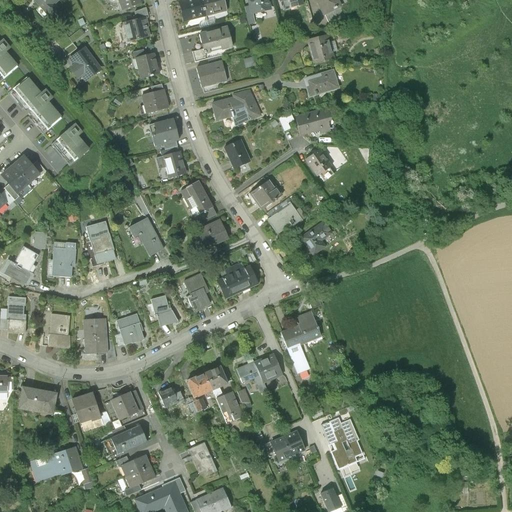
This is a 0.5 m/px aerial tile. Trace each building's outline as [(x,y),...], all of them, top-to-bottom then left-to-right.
[(33,0),(32,1),(48,19),(57,10),(53,6),(59,0),(33,0)] [(116,0),(121,12),(140,5),(138,0),(116,0)] [(185,22),(205,17),(200,0),(186,0),(179,2),(185,22)] [(222,0),(200,0),(205,17),(226,11),(222,0)] [(267,0),(248,0),(250,7),(252,15),(271,10),(267,0)] [(314,0),(323,17),(324,16),(339,9),(341,8),(336,0),(314,0)] [(142,10),(140,5),(121,12),(123,17),(133,13),(142,10)] [(255,24),(252,15),(250,7),(244,8),(249,26),(255,24)] [(148,18),(145,9),(142,10),(133,13),(135,21),(145,19),(148,18)] [(344,19),(339,9),(324,16),(329,26),(344,19)] [(122,25),(127,44),(149,38),(146,28),(147,28),(145,19),(135,21),(122,25)] [(257,26),(250,28),(252,35),(259,34),(257,26)] [(226,28),(199,35),(203,50),(204,55),(232,48),(226,28)] [(326,36),(306,42),(312,64),(333,58),(326,36)] [(0,43),(0,42),(0,76),(4,81),(19,68),(7,53),(13,48),(6,39),(0,43)] [(206,60),(204,55),(203,50),(192,53),(195,63),(206,60)] [(85,51),(71,61),(76,67),(71,71),(77,79),(80,76),(84,81),(99,70),(85,51)] [(133,54),(134,60),(144,57),(143,51),(133,54)] [(153,55),(144,57),(134,60),(139,80),(158,75),(153,55)] [(243,61),(245,69),(255,66),(253,58),(243,61)] [(226,82),(220,63),(196,69),(201,89),(226,82)] [(338,90),(332,71),(303,81),(309,99),(338,90)] [(42,94),(27,75),(12,88),(45,128),(57,117),(47,105),(54,98),(47,89),(42,94)] [(150,88),(152,94),(162,91),(161,85),(150,88)] [(138,109),(140,116),(167,109),(162,91),(152,94),(141,97),(144,107),(138,109)] [(215,122),(231,118),(233,128),(260,117),(249,91),(231,96),(232,99),(210,105),(215,122)] [(116,98),(113,103),(118,107),(121,102),(116,98)] [(294,119),(300,138),(318,132),(319,136),(329,133),(326,124),(330,123),(326,109),(294,119)] [(283,133),(289,130),(286,124),(293,121),(290,114),(276,118),(283,133)] [(172,121),(148,127),(154,147),(177,141),(172,121)] [(93,148),(75,125),(56,140),(74,163),(93,148)] [(250,162),(240,141),(223,148),(233,170),(250,162)] [(159,152),(161,158),(178,154),(177,147),(159,152)] [(318,151),(304,161),(316,177),(330,167),(318,151)] [(184,176),(178,154),(161,158),(167,181),(184,176)] [(27,156),(14,167),(31,186),(43,176),(27,156)] [(31,186),(14,167),(2,177),(19,196),(31,186)] [(197,183),(179,192),(193,218),(211,209),(197,183)] [(267,183),(248,196),(259,211),(280,197),(274,188),(272,190),(267,183)] [(365,188),(357,193),(363,202),(371,197),(365,188)] [(289,205),(266,222),(276,236),(293,224),(295,227),(305,219),(298,209),(294,212),(289,205)] [(147,220),(127,230),(133,240),(137,237),(148,258),(163,251),(147,220)] [(227,241),(219,222),(195,233),(204,251),(227,241)] [(322,222),(300,240),(303,244),(297,249),(303,257),(310,251),(314,257),(325,249),(320,243),(331,234),(322,222)] [(21,247),(21,251),(18,249),(3,275),(24,288),(37,266),(35,265),(39,258),(35,256),(37,253),(44,252),(44,236),(37,235),(32,236),(28,237),(26,238),(24,241),(23,244),(21,247)] [(90,242),(97,265),(115,260),(112,250),(113,250),(108,235),(98,237),(99,239),(90,242)] [(52,249),(50,277),(70,278),(71,268),(73,268),(75,251),(52,249)] [(236,267),(231,269),(241,294),(258,287),(250,268),(239,273),(236,267)] [(225,301),(241,294),(231,269),(225,272),(228,279),(217,284),(225,301)] [(187,301),(194,315),(203,311),(203,310),(210,307),(205,296),(209,294),(200,275),(182,283),(184,286),(180,288),(186,302),(187,301)] [(164,296),(150,301),(154,317),(156,316),(159,329),(177,323),(171,311),(170,312),(170,309),(168,309),(164,296)] [(0,320),(0,329),(7,330),(6,334),(24,335),(25,315),(23,315),(24,306),(25,306),(25,298),(8,297),(6,321),(0,320)] [(318,332),(310,314),(295,320),(298,327),(280,334),(298,377),(309,372),(299,347),(319,339),(317,332),(318,332)] [(137,315),(115,323),(119,335),(124,347),(131,345),(131,346),(143,342),(140,333),(142,332),(137,315)] [(50,316),(47,349),(69,351),(70,349),(69,337),(67,337),(69,318),(50,316)] [(83,322),(85,357),(106,356),(106,342),(104,320),(83,322)] [(248,328),(240,332),(244,342),(252,339),(248,328)] [(240,332),(224,338),(229,350),(245,343),(244,342),(240,332)] [(118,349),(124,347),(119,335),(113,338),(118,349)] [(113,341),(106,342),(106,356),(107,361),(115,359),(113,341)] [(273,356),(254,365),(266,392),(273,389),(269,382),(282,376),(273,356)] [(259,395),(266,392),(254,365),(253,363),(236,371),(242,385),(253,380),(259,395)] [(220,367),(204,374),(211,391),(227,384),(220,367)] [(194,398),(211,391),(204,374),(193,378),(194,380),(188,383),(194,398)] [(170,388),(159,393),(165,408),(183,400),(180,393),(174,396),(170,388)] [(21,390),(17,411),(52,416),(56,396),(21,390)] [(135,390),(129,393),(137,412),(144,409),(135,390)] [(249,403),(243,391),(237,394),(242,406),(249,403)] [(99,414),(92,393),(71,399),(79,423),(91,419),(92,421),(100,418),(99,414)] [(129,393),(110,402),(118,421),(137,412),(129,393)] [(231,394),(216,400),(222,415),(225,413),(227,418),(231,417),(233,422),(242,418),(231,394)] [(201,399),(192,403),(196,413),(205,409),(201,399)] [(190,415),(196,413),(192,403),(186,405),(190,415)] [(321,411),(311,415),(313,420),(323,416),(321,411)] [(106,412),(99,414),(100,418),(104,427),(111,424),(106,412)] [(287,415),(281,418),(285,426),(291,423),(287,415)] [(338,418),(320,425),(343,479),(358,473),(355,467),(365,463),(356,441),(358,440),(350,420),(341,424),(338,418)] [(113,437),(109,439),(116,455),(136,447),(146,442),(139,426),(126,432),(113,437)] [(113,437),(126,432),(124,427),(111,432),(113,437)] [(284,437),(292,457),(306,451),(297,432),(284,437)] [(284,437),(270,444),(279,463),(292,457),(284,437)] [(148,446),(146,442),(136,447),(138,451),(148,446)] [(204,444),(188,450),(198,475),(204,472),(206,477),(216,472),(204,444)] [(20,457),(26,452),(22,447),(15,452),(20,457)] [(81,471),(74,449),(28,464),(35,484),(59,476),(60,478),(81,471)] [(120,468),(124,479),(149,467),(144,456),(128,463),(128,464),(120,468)] [(128,464),(128,463),(125,458),(114,463),(117,469),(120,468),(128,464)] [(154,478),(149,467),(124,479),(129,489),(137,486),(154,478)] [(161,488),(162,490),(174,485),(179,495),(184,493),(179,480),(161,488)] [(161,488),(134,501),(138,511),(151,511),(163,507),(165,511),(186,511),(179,495),(174,485),(162,490),(161,488)] [(140,492),(137,486),(129,489),(122,492),(125,499),(140,492)] [(333,488),(320,494),(328,511),(330,511),(341,507),(337,497),(333,488)] [(222,489),(195,501),(199,511),(220,511),(230,508),(222,489)] [(341,495),(337,497),(341,507),(343,511),(344,511),(348,510),(341,495)] [(199,511),(195,501),(189,503),(192,511),(199,511)]
